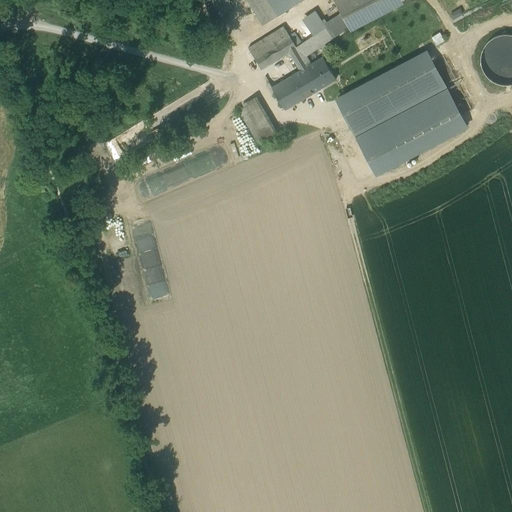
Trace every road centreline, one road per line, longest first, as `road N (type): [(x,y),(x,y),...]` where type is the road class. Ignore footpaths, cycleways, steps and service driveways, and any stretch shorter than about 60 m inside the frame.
road 1 (track): [(318,110),(426,511)]
road 2 (track): [(318,110),(276,115),(254,76),(31,24),(0,29)]
